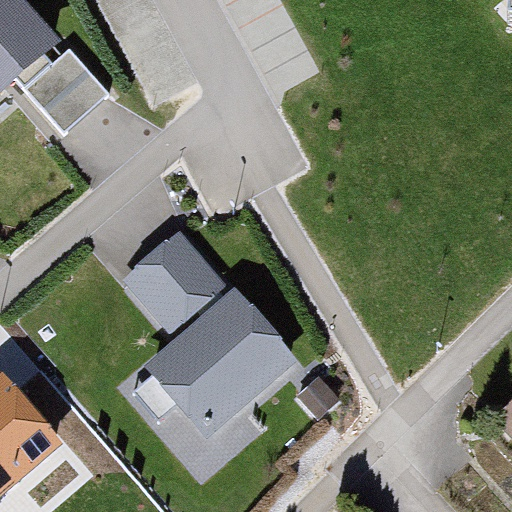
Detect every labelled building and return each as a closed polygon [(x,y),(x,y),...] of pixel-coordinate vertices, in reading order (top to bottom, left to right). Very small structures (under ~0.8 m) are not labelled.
[(0,0),(0,78),(52,33),(23,0),(0,0)] [(102,91),(65,51),(24,89),(61,129),(102,91)] [(179,235),(127,281),(170,329),(222,282),(179,235)] [(291,363),(231,297),(154,366),(213,432),(291,363)] [(0,496),(60,443),(2,373),(0,374),(0,496)] [(511,409),(498,422),(511,437),(511,409)]
